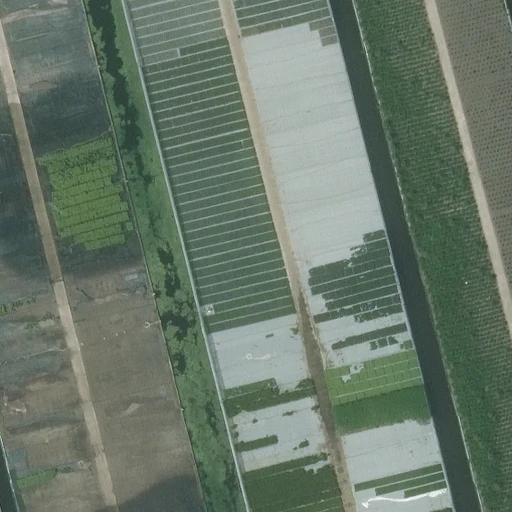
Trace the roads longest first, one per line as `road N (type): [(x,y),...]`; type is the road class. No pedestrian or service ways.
road 1 (track): [(341,511),(216,0)]
road 2 (track): [(511,337),(426,0)]
